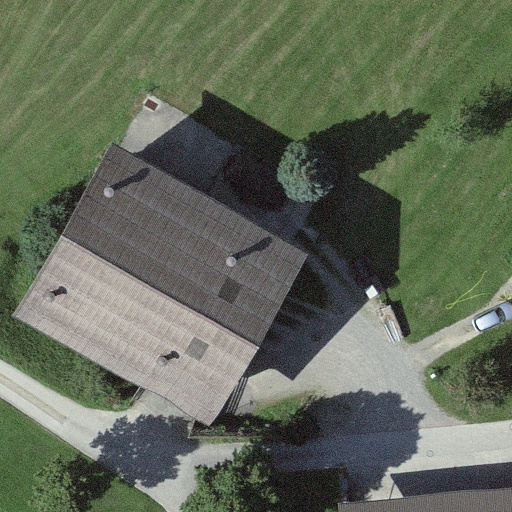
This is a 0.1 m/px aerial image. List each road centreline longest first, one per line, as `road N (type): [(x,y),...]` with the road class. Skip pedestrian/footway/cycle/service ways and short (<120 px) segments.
road 1 (track): [(511,431),(155,472)]
road 2 (track): [(0,384),(155,472),(189,511)]
